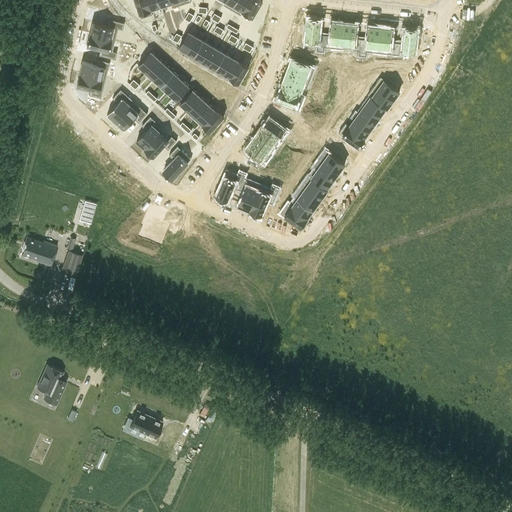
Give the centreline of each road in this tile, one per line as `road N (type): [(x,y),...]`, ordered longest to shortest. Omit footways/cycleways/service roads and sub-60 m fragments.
road 1 (unclassified): [(511,503),(17,288),(0,271)]
road 2 (residential): [(189,201),(283,242),(307,239),(422,84),(452,13)]
road 3 (residential): [(85,0),(63,66),(64,93),(164,190),(189,201)]
road 4 (residential): [(295,0),(256,105),(189,201)]
road 5 (residential): [(452,13),(301,0)]
